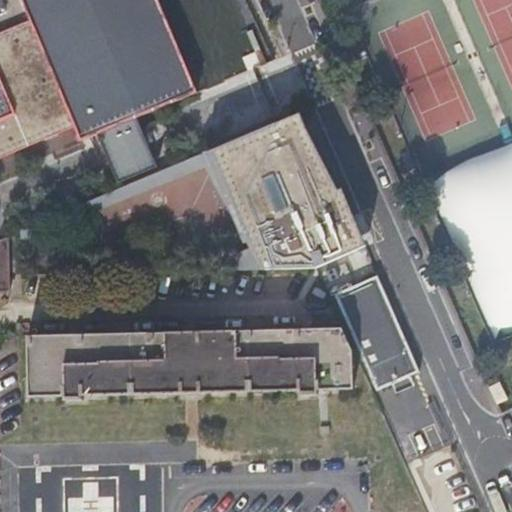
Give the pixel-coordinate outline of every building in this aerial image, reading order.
[(79,140),(196,91),(156,0),(17,0),(26,19),(0,29),(0,152),(71,122),(79,140)] [(233,256),(239,270),(316,268),(357,250),(300,114),(274,125),(275,126),(266,129),(272,142),(253,150),(278,237),(250,249),(233,256)] [(274,125),(17,233),(18,242),(205,167),(250,249),(278,237),(253,150),(272,142),(266,129),(275,126),(274,125)] [(350,352),(340,330),(24,337),(27,397),(61,396),(61,400),(80,401),(80,395),(297,391),(297,395),(316,394),(316,391),(349,389),(350,352)] [(67,511),(160,511),(160,479),(67,481),(67,511)]
